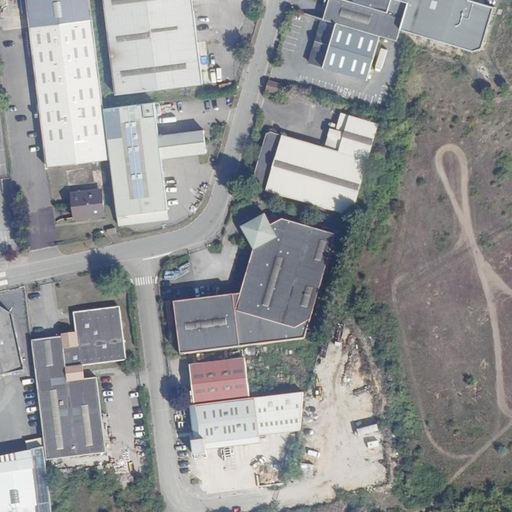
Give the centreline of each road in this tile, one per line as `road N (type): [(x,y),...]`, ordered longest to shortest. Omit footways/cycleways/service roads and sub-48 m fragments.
road 1 (unclassified): [(140,246),(169,479),(180,500),(201,506),(274,499)]
road 2 (unclassified): [(140,246),(192,235),(209,219),(278,0)]
road 3 (unclassified): [(0,278),(140,246)]
road 4 (track): [(416,511),(511,421)]
